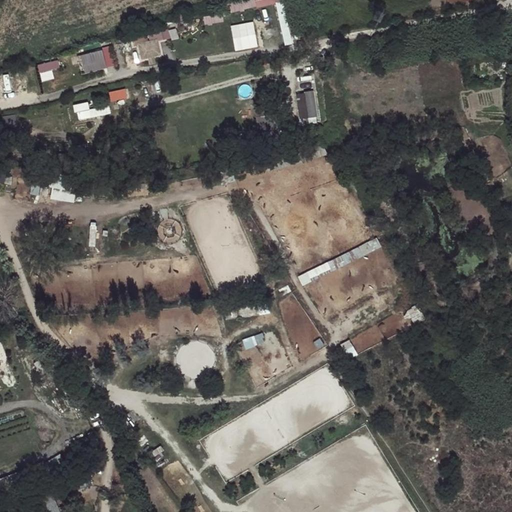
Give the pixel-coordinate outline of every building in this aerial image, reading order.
[(234,0),(228,1),(229,12),(278,3),(286,44),(294,42),(286,0),(234,0)] [(256,21),(233,23),(235,49),(258,47),(256,21)] [(159,40),(178,37),(176,28),(137,34),(141,58),(162,55),(159,40)] [(81,51),(84,71),(115,66),(112,46),(81,51)] [(54,68),(61,66),(59,59),(39,63),(43,80),(56,78),(54,68)] [(109,92),(111,102),(127,98),(125,89),(109,92)] [(298,91),(300,116),(318,115),(316,90),(298,91)] [(77,112),(79,119),(110,113),(109,106),(89,110),(87,103),(82,104),(82,105),(74,107),(75,113),(77,112)] [(256,117),(259,133),(282,130),(280,114),(256,117)] [(0,189),(74,202),(78,178),(0,163),(0,189)] [(379,238),(299,273),(303,282),(383,247),(379,238)] [(245,337),(247,346),(266,341),(264,332),(245,337)] [(0,478),(0,497),(14,492),(7,476),(0,478)]
